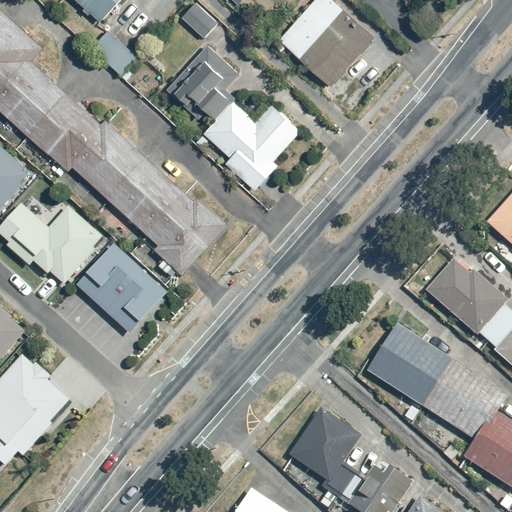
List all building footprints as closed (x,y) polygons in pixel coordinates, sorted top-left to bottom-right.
[(120,0),(76,0),(85,8),(82,11),(88,16),(91,12),(101,21),(120,0)] [(377,38),(333,0),(314,0),(281,40),(334,88),(377,38)] [(195,5),(183,19),(205,38),(217,24),(195,5)] [(47,51),(0,8),(0,110),(69,174),(74,168),(162,248),(156,254),(183,279),(228,230),(106,118),(100,124),(35,64),(47,51)] [(109,33),(94,49),(123,76),(138,60),(109,33)] [(218,120),(238,99),(228,90),(242,74),(209,45),(168,90),(201,119),(209,112),(218,120)] [(258,121),(237,101),(205,134),(232,158),(226,165),(255,191),(307,134),(273,104),(258,121)] [(0,211),(31,172),(0,148),(0,211)] [(511,194),(487,222),(511,244),(511,194)] [(48,228),(22,204),(0,227),(0,234),(10,244),(8,246),(30,267),(34,262),(48,275),(51,272),(64,284),(105,239),(69,205),(48,228)] [(168,291),(114,244),(77,286),(129,333),(138,323),(143,327),(159,308),(156,305),(168,291)] [(460,255),(427,290),(478,336),(480,333),(496,347),(493,349),(511,366),(511,309),(505,304),(509,300),(460,255)] [(0,360),(25,333),(0,311),(0,360)] [(502,390),(400,324),(369,371),(471,438),(502,390)] [(78,403),(24,354),(0,380),(0,460),(7,467),(20,452),(24,456),(49,429),(52,432),(78,403)] [(319,409),(290,455),(329,479),(324,486),(349,502),(347,505),(358,511),(391,511),(410,482),(377,462),(366,480),(342,465),(361,435),(348,427),(349,424),(338,417),(336,420),(319,409)] [(511,421),(495,411),(464,459),(511,489),(511,421)] [(288,511),(252,487),(235,511),(288,511)] [(442,511),(422,498),(417,505),(411,501),(403,511),(442,511)]
